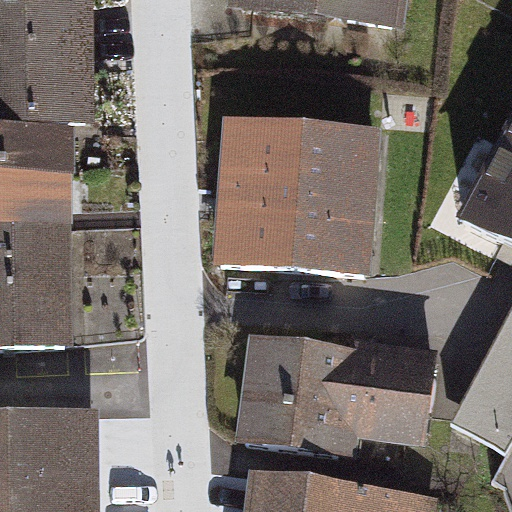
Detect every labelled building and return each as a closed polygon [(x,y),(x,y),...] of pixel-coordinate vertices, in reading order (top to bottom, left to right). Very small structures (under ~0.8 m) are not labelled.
[(400,0),(246,0),(245,9),(397,27),(400,0)] [(0,9),(0,130),(63,130),(87,129),(85,8),(0,9)] [(63,130),(0,130),(0,179),(64,178),(63,130)] [(373,140),(233,130),(224,269),(364,279),(373,140)] [(511,145),(469,226),(511,248),(511,145)] [(0,226),(65,226),(64,178),(0,179),(0,226)] [(0,226),(0,288),(67,287),(65,226),(0,226)] [(67,287),(0,288),(0,350),(68,349),(67,287)] [(511,316),(460,417),(511,443),(511,316)] [(432,370),(259,349),(247,450),(355,463),(357,442),(423,450),(432,370)] [(0,511),(94,511),(94,429),(0,430),(0,511)] [(437,511),(438,509),(260,485),(256,511),(437,511)]
